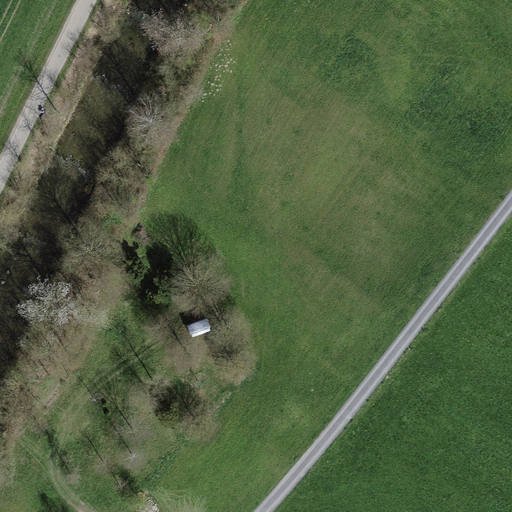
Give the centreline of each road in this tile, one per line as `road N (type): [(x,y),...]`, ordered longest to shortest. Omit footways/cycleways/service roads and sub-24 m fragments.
road 1 (track): [(264,511),(324,449),(511,204)]
road 2 (track): [(0,150),(70,0)]
